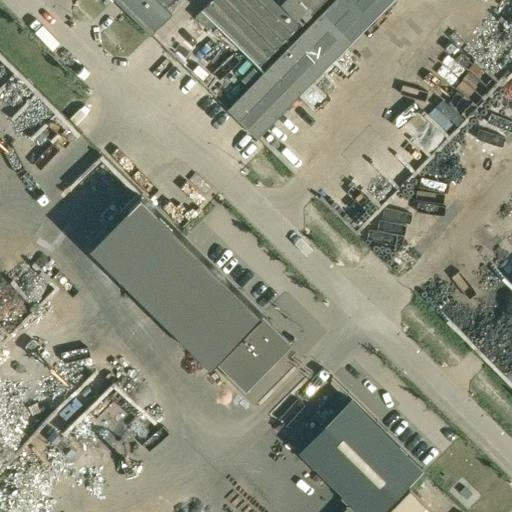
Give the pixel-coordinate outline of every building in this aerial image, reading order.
[(116,0),(126,9),(151,33),(173,11),(167,6),(172,0),(116,0)] [(211,0),(198,14),(251,66),(255,70),(323,0),(211,0)] [(334,0),(227,109),(237,118),(251,132),(257,138),(393,0),(334,0)] [(204,34),(211,27),(198,14),(191,22),(204,34)] [(216,358),(215,359),(246,389),(291,344),(292,343),(272,323),(261,312),(216,358)] [(382,511),(424,470),(351,399),(299,451),(360,511),(382,511)] [(466,487),(460,493),(467,499),(472,494),(466,487)] [(430,511),(409,491),(388,511),(430,511)]
